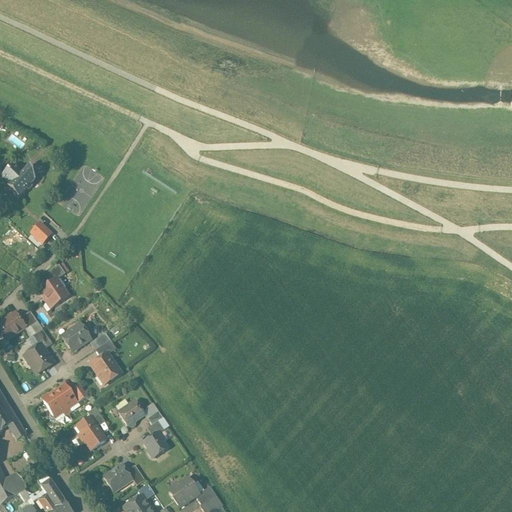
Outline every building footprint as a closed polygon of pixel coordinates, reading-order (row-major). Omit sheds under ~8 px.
[(22,175),(13,166),(2,178),(11,186),(8,189),(18,199),(18,201),(20,201),(19,199),(23,195),(24,197),(25,196),(23,194),(27,191),(28,192),(33,188),(32,186),(35,183),(30,167),(29,167),(29,168),(22,175)] [(40,225),(31,234),(42,245),(51,236),(40,225)] [(17,253),(24,258),(30,247),(23,243),(17,253)] [(59,266),(45,276),(51,285),(56,281),(57,281),(65,276),(59,266)] [(51,285),(40,292),(52,310),(69,299),(57,281),(56,281),(51,285)] [(30,313),(19,321),(26,330),(24,330),(26,332),(38,324),(30,313)] [(15,315),(0,325),(0,336),(5,344),(24,330),(26,330),(19,321),(15,315)] [(80,326),(62,339),(72,354),(90,341),(80,326)] [(52,346),(42,331),(32,338),(39,348),(41,347),(44,352),(52,346)] [(90,345),(95,352),(110,342),(105,335),(90,345)] [(99,358),(105,353),(114,348),(110,342),(95,352),(99,358)] [(44,352),(41,347),(39,348),(24,358),(37,376),(53,365),(44,352)] [(99,358),(89,365),(104,388),(121,376),(105,353),(99,358)] [(41,400),(55,421),(63,416),(69,417),(71,410),(78,405),(65,385),(50,395),(47,395),(41,400)] [(80,387),(72,393),(80,404),(88,399),(80,387)] [(18,423),(0,394),(0,434),(8,429),(18,423)] [(144,417),(135,404),(118,415),(127,428),(131,429),(134,427),(135,424),(144,417)] [(92,418),(99,428),(105,424),(95,409),(87,415),(90,419),(92,418)] [(158,413),(147,421),(152,427),(158,423),(163,420),(158,413)] [(77,437),(84,447),(85,446),(91,454),(108,442),(99,428),(92,418),(90,419),(75,429),(80,436),(77,437)] [(169,428),(163,420),(158,423),(164,432),(169,428)] [(26,437),(18,423),(8,429),(13,437),(13,438),(16,443),(26,437)] [(158,423),(152,427),(147,431),(153,439),(158,435),(158,436),(164,432),(158,423)] [(153,439),(144,445),(148,452),(148,454),(150,458),(153,458),(154,460),(168,450),(158,436),(158,435),(153,439)] [(122,467),(103,480),(113,494),(132,481),(126,473),(122,467)] [(145,482),(135,467),(126,473),(132,481),(137,488),(145,482)] [(0,506),(0,507),(2,506),(11,500),(16,497),(19,495),(24,491),(26,490),(23,485),(24,484),(21,480),(20,480),(16,475),(5,481),(0,471),(0,506)] [(45,476),(37,482),(41,489),(50,483),(45,476)] [(188,480),(170,492),(169,495),(172,499),(175,500),(181,509),(195,499),(199,497),(199,496),(188,480)] [(69,511),(50,483),(41,489),(47,498),(57,511),(69,511)] [(155,497),(148,487),(143,490),(150,500),(155,497)] [(210,489),(199,496),(199,497),(195,499),(201,507),(201,508),(216,498),(210,489)] [(150,500),(143,490),(137,494),(141,499),(141,498),(145,503),(150,500)] [(24,491),(19,495),(25,504),(30,500),(24,491)] [(20,503),(16,497),(11,500),(15,505),(20,503)] [(57,511),(47,498),(43,500),(42,500),(41,500),(42,501),(39,503),(44,510),(44,511),(57,511)] [(141,499),(123,511),(145,511),(149,510),(145,503),(141,498),(141,499)] [(216,498),(201,508),(201,507),(200,508),(202,511),(216,511),(223,508),(216,498)] [(38,501),(33,504),(38,511),(41,511),(44,511),(44,510),(39,503),(38,501)]
